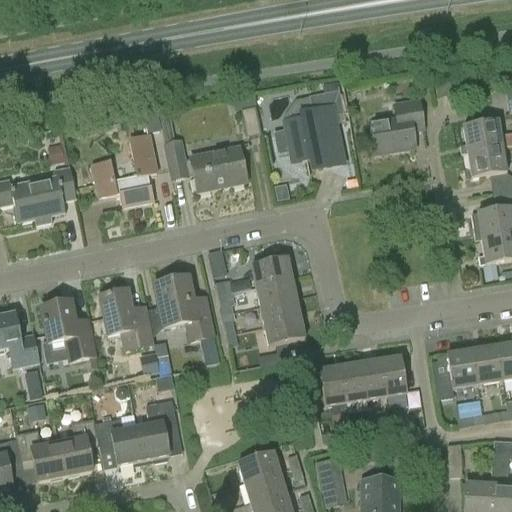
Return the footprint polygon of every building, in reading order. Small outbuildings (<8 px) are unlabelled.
[(291,167),(309,164),(321,161),(323,172),(343,168),(333,120),(343,118),(338,94),(308,101),(311,115),(299,117),(300,122),(282,126),(284,134),(272,137),(276,159),(289,156),(291,167)] [(393,108),(395,122),(370,126),(375,158),(415,152),(412,136),(422,135),(418,104),(393,108)] [(254,112),(240,114),(246,142),(260,139),(254,112)] [(168,114),(157,117),(164,148),(161,148),(169,186),(188,182),(181,144),(174,145),(168,114)] [(460,159),(466,158),(502,152),(498,126),(495,127),(493,118),(467,122),(468,131),(462,132),(464,149),(459,150),(460,159)] [(96,205),(120,200),(122,213),(152,207),(150,194),(146,180),(158,178),(149,139),(127,144),(135,181),(114,185),(110,165),(89,170),(96,205)] [(246,188),(239,152),(189,162),(196,198),(246,188)] [(466,158),(468,174),(463,175),(464,184),(470,183),(488,180),(491,198),(511,194),(511,180),(511,181),(506,178),(502,152),(466,158)] [(55,181),(10,190),(8,184),(0,185),(0,212),(12,210),(16,229),(34,225),(35,231),(50,228),(49,222),(64,219),(62,207),(76,204),(69,172),(54,175),(55,181)] [(474,246),(480,245),(511,239),(511,215),(511,213),(511,212),(511,194),(491,198),(494,216),(470,220),(474,246)] [(483,270),(511,265),(511,239),(480,245),(482,261),(477,261),(478,271),(483,270)] [(223,254),(209,255),(211,280),(225,279),(223,254)] [(251,271),(256,291),(291,283),(287,263),(251,271)] [(188,283),(153,290),(162,333),(184,329),(188,347),(214,342),(208,312),(195,315),(188,283)] [(256,291),(260,311),(296,303),(291,283),(256,291)] [(213,288),(216,300),(231,297),(229,289),(228,285),(213,288)] [(145,311),(130,314),(127,296),(99,302),(107,340),(119,338),(122,357),(153,350),(145,311)] [(216,300),(220,320),(232,318),(230,310),(234,309),(231,297),(216,300)] [(260,311),(264,331),(300,323),(296,303),(260,311)] [(40,308),(41,313),(40,314),(47,349),(62,346),(67,367),(88,363),(90,372),(98,371),(88,323),(74,325),(71,307),(57,310),(56,305),(40,308)] [(220,320),(225,340),(234,338),(232,326),(234,326),(232,318),(220,320)] [(32,339),(18,342),(13,319),(0,322),(0,354),(7,353),(11,374),(39,369),(32,339)] [(305,344),(300,323),(264,331),(269,352),(305,344)] [(237,350),(234,338),(225,340),(227,352),(237,350)] [(502,387),(511,384),(511,348),(496,351),(502,387)] [(477,391),(502,387),(496,351),(472,355),(477,391)] [(452,395),(477,391),(472,355),(446,359),(452,395)] [(154,358),(138,362),(142,380),(158,377),(154,358)] [(400,363),(379,366),(385,402),(406,398),(406,396),(417,394),(414,376),(403,378),(400,363)] [(365,405),(385,402),(379,366),(359,369),(365,405)] [(345,408),(365,405),(359,369),(339,372),(345,408)] [(324,412),(345,408),(339,372),(318,376),(324,412)] [(168,466),(167,462),(168,462),(168,460),(181,458),(171,405),(144,410),(148,431),(135,433),(142,467),(153,465),(154,469),(168,466)] [(507,415),(482,419),(484,428),(508,424),(507,415)] [(455,423),(456,430),(457,433),(484,428),(482,419),(469,421),(455,423)] [(73,445),(57,449),(64,482),(92,476),(87,454),(98,452),(94,429),(93,424),(70,428),(73,445)] [(117,472),(142,467),(135,433),(122,436),(120,424),(94,429),(98,452),(103,475),(117,472)] [(401,426),(389,428),(391,438),(403,436),(401,426)] [(371,441),(391,438),(389,428),(369,431),(371,441)] [(351,444),(371,441),(369,431),(349,434),(351,444)] [(321,449),(351,444),(349,434),(320,438),(321,449)] [(57,449),(40,452),(37,436),(14,440),(15,444),(24,489),(36,486),(37,487),(64,482),(57,449)] [(11,491),(24,489),(15,444),(0,447),(0,494),(11,493),(11,491)] [(511,460),(511,446),(492,445),(491,459),(511,460)] [(447,451),(448,482),(461,482),(460,450),(447,451)] [(238,468),(244,488),(279,477),(273,457),(238,468)] [(286,462),(290,474),(299,471),(296,459),(286,462)] [(339,463),(314,467),(319,496),(344,492),(339,463)] [(303,483),(299,471),(290,474),(293,486),(303,483)] [(285,497),(279,477),(244,488),(250,508),(285,497)] [(399,511),(399,485),(360,485),(360,511),(399,511)] [(489,511),(491,490),(465,489),(463,511),(489,511)] [(511,511),(511,491),(491,490),(489,511),(511,511)] [(289,511),(285,497),(250,508),(251,511),(289,511)] [(307,498),(297,501),(300,511),(305,511),(311,510),(307,498)]
